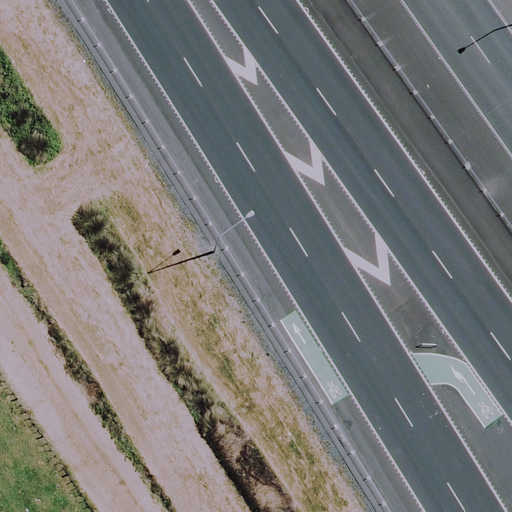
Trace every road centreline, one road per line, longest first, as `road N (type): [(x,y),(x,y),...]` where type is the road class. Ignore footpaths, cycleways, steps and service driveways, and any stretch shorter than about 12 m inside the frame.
road 1 (motorway): [(466,511),(143,0)]
road 2 (motorway): [(511,366),(246,0)]
